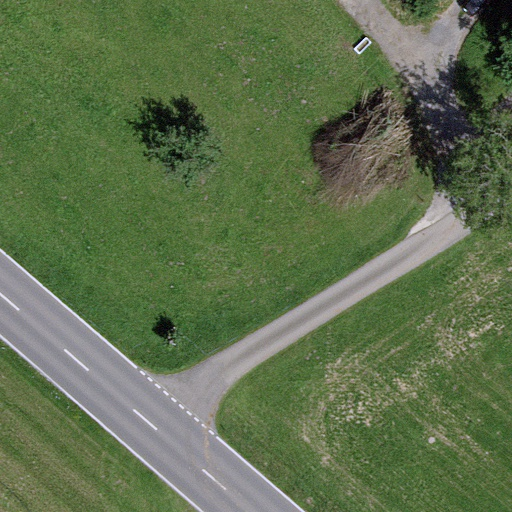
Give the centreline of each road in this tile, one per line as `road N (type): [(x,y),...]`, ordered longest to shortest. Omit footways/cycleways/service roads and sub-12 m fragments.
road 1 (track): [(356,0),(420,73),(438,114),(451,173),(447,221),(419,256),(207,382),(151,432)]
road 2 (primary): [(243,511),(0,301)]
